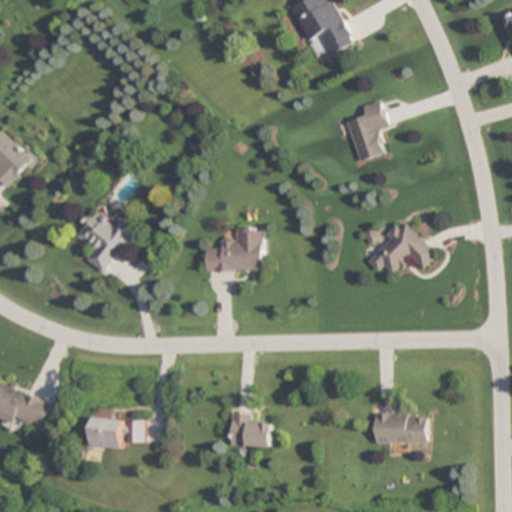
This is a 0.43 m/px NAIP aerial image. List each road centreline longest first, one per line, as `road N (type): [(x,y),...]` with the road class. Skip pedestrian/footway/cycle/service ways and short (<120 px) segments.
road 1 (residential): [(503,511),(497,283),(486,189),(466,112),(417,0)]
road 2 (residential): [(499,341),(96,345),(0,305)]
